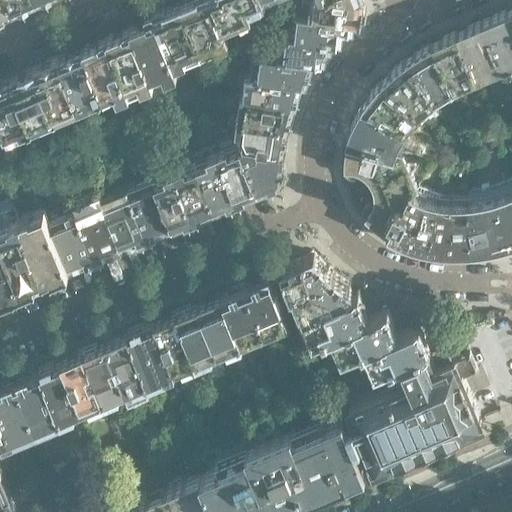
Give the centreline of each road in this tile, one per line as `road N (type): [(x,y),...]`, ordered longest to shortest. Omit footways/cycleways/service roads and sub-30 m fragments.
road 1 (residential): [(0,337),(319,212)]
road 2 (residential): [(319,212),(314,154),(327,100),(361,55),(406,22)]
road 3 (residential): [(511,286),(430,285),(384,268),(319,212)]
road 4 (tertiary): [(383,511),(511,458)]
road 5 (residential): [(0,47),(112,0)]
